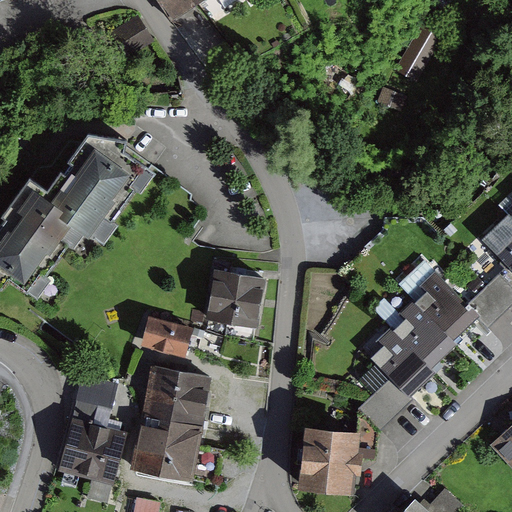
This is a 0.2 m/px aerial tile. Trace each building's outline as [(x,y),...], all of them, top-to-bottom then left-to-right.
[(200,0),(162,0),(174,17),(200,0)] [(131,56),(159,40),(144,14),(117,29),(131,56)] [(21,195),(0,223),(0,310),(8,304),(34,320),(80,258),(102,265),(155,190),(124,172),(126,165),(119,159),(81,154),(40,208),(21,195)] [(502,235),(474,260),(511,298),(511,217),(506,223),(511,230),(511,232),(507,239),(502,235)] [(262,297),(207,286),(197,346),(252,354),(262,297)] [(473,338),(427,291),(407,306),(413,312),(390,333),(396,338),(368,361),(374,367),(361,378),(405,418),(429,395),(425,390),(449,368),(444,363),(473,338)] [(193,331),(150,321),(143,351),(186,361),(193,331)] [(209,376),(154,366),(136,464),(190,474),(209,376)] [(83,380),(58,473),(114,488),(128,437),(104,431),(115,389),(83,380)] [(511,434),(482,463),(511,492),(511,434)] [(351,511),(357,452),(299,446),(296,511),(300,511),(351,511)] [(460,511),(465,507),(446,490),(431,505),(425,501),(421,504),(415,500),(403,511),(460,511)] [(159,511),(161,506),(138,501),(135,511),(159,511)]
